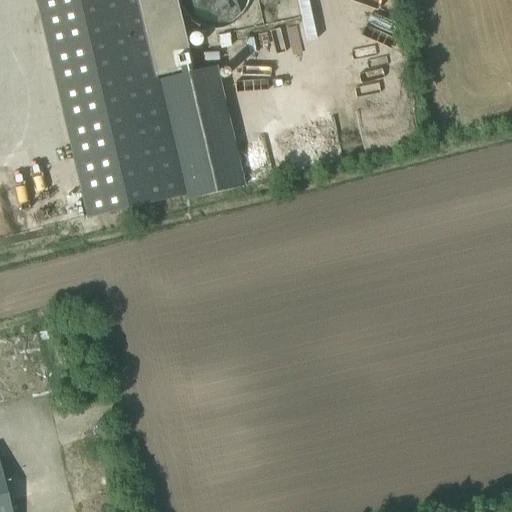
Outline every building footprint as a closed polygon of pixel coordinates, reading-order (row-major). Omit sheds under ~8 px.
[(191,68),(174,0),(35,0),(87,219),(184,196),(156,76),(191,68)] [(176,0),(178,3),(178,6),(180,9),(181,11),(183,14),(185,17),(187,19),(189,21),(192,23),(194,25),(197,26),(200,27),(203,28),(206,29),(209,29),(212,29),(215,29),(219,29),(222,28),(225,27),(228,26),(230,25),(233,23),(235,21),(238,19),(240,17),(242,14),(244,11),(245,9),(246,6),(247,3),(247,0),(176,0)] [(213,68),(160,81),(188,200),(241,187),(213,68)] [(0,339),(0,401),(51,389),(37,331),(0,339)] [(0,511),(10,511),(0,469),(0,511)]
